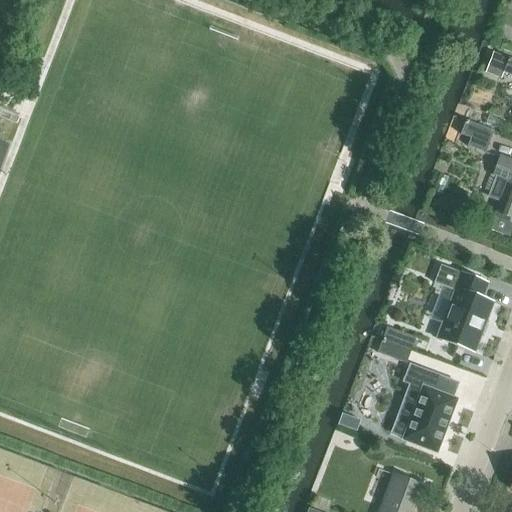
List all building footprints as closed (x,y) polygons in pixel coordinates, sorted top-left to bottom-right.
[(511,61),(508,60),(494,54),(489,67),(503,73),(511,76),(511,61)] [(493,132),(465,122),(461,134),(488,145),(493,132)] [(511,225),(511,163),(499,158),(492,175),(495,177),(490,191),(492,196),(498,199),(491,217),(511,225)] [(511,229),(511,226),(494,220),(490,232),(508,239),(511,229)] [(441,266),(434,284),(455,291),(437,339),(474,353),(493,303),(482,299),(488,284),(441,266)] [(387,328),(382,340),(411,351),(416,338),(387,328)] [(411,351),(382,340),(378,354),(407,364),(411,351)] [(412,363),(407,376),(414,378),(410,388),(421,392),(405,434),(438,446),(458,394),(435,385),(440,373),(412,363)] [(414,511),(424,487),(394,475),(379,511),(414,511)]
